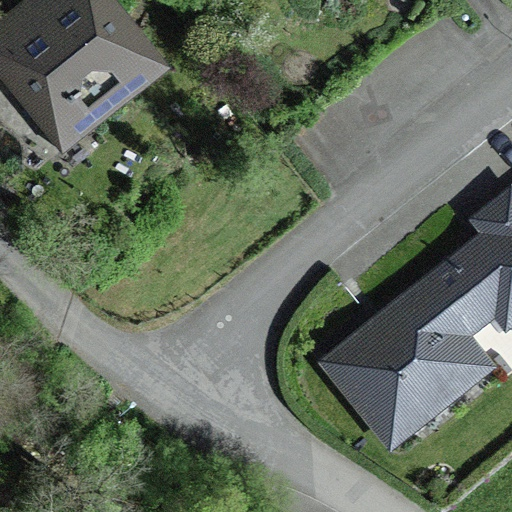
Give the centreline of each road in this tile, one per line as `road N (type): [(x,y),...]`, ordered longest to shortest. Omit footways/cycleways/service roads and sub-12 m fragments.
road 1 (residential): [(161,377),(225,311),(511,70)]
road 2 (residential): [(161,377),(375,511)]
road 3 (residential): [(0,244),(62,307),(161,377)]
